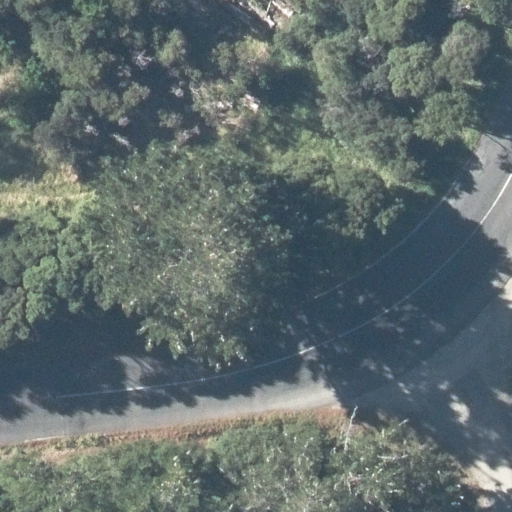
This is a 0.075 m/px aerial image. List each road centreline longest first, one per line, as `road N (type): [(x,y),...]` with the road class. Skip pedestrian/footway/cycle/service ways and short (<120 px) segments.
road 1 (tertiary): [(439,277),(372,322),(226,382),(0,401)]
road 2 (unclassified): [(511,482),(439,277)]
road 3 (tertiary): [(511,174),(439,277)]
